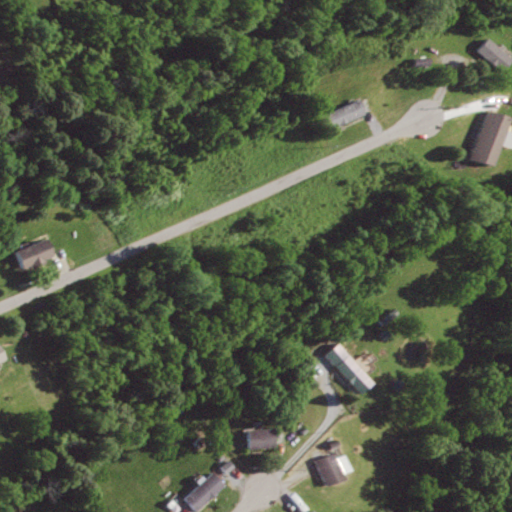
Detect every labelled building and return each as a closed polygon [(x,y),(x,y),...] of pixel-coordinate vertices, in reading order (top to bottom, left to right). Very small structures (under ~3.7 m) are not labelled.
[(493,70),(468,50),(479,36),(504,56),(493,70)] [(407,65),(422,64),(421,49),(406,50),(407,65)] [(362,114),(329,127),(323,111),(355,98),(362,114)] [(485,110),(469,158),(488,165),(504,117),(485,110)] [(39,259),(48,255),(41,239),(12,251),(19,269),(26,266),(27,268),(41,262),(39,259)] [(329,363),(340,352),(330,343),(315,358),(319,362),(325,359),(329,363)] [(332,364),(357,393),(370,381),(345,353),(332,364)] [(244,449),(273,446),(271,427),(243,430),(244,449)] [(201,442),(193,448),(187,441),(195,435),(201,442)] [(312,460),(322,487),(339,480),(336,472),(345,469),(339,454),(330,458),(330,453),(312,460)] [(231,465),(222,473),(217,467),(225,459),(231,465)] [(221,483),(194,511),(181,499),(208,470),(221,483)]
